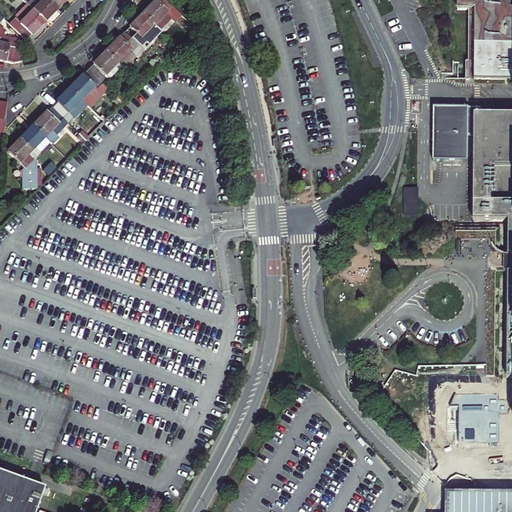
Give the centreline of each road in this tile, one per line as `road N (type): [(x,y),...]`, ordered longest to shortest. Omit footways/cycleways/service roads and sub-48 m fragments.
road 1 (unclassified): [(301,217),(307,308),(322,355),(345,398),(433,493),(422,511)]
road 2 (residential): [(209,481),(244,428),(272,355),(274,220)]
road 3 (residential): [(260,221),(258,355),(209,481)]
road 4 (unclassified): [(360,0),(391,66),(390,141),(351,194),(301,217)]
road 5 (residential): [(209,0),(242,98),(260,221)]
road 6 (residential): [(274,220),(253,87),(223,0)]
road 7 (residential): [(119,0),(100,35),(72,60),(0,76)]
